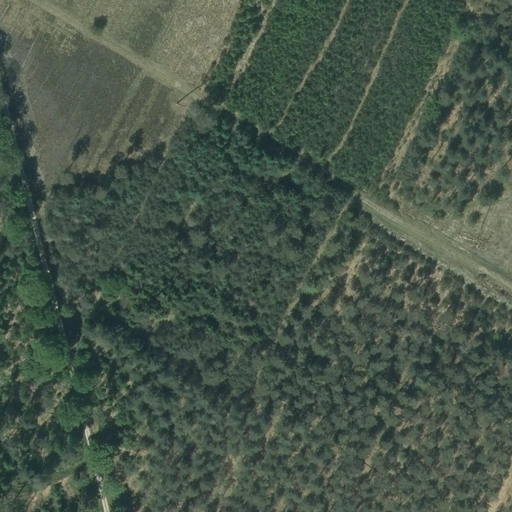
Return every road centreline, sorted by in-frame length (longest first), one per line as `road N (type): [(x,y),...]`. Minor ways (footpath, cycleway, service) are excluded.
road 1 (track): [(39,0),(511,286)]
road 2 (track): [(106,511),(41,249)]
road 3 (track): [(41,249),(0,89)]
